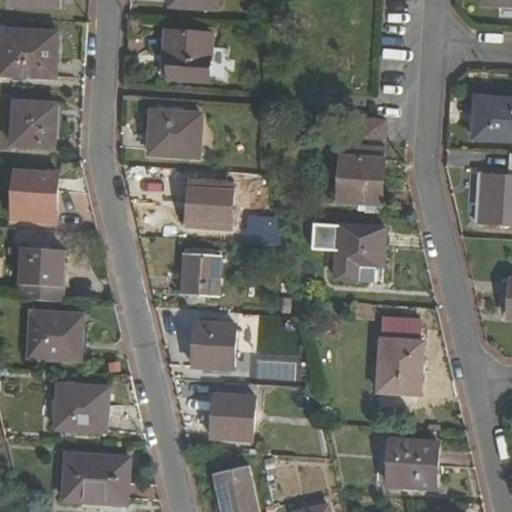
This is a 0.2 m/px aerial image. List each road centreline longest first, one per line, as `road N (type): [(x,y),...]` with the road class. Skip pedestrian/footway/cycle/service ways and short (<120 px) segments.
road 1 (residential): [(106,0),(98,148),(183,511)]
road 2 (residential): [(464,371),(412,155),(422,43)]
road 3 (residential): [(502,511),(464,371)]
